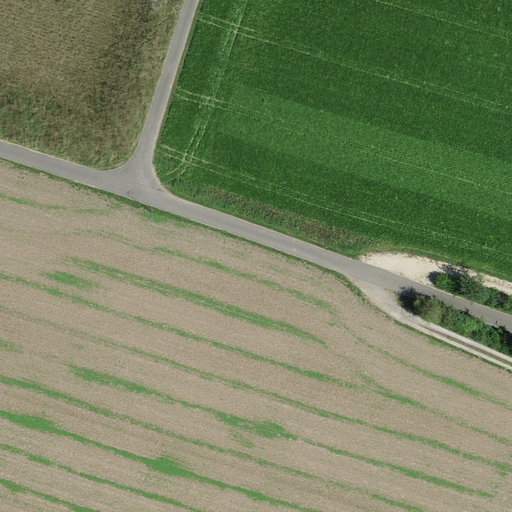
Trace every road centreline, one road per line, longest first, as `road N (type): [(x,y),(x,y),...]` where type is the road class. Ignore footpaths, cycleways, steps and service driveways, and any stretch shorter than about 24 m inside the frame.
road 1 (track): [(511,328),(0,147)]
road 2 (track): [(194,0),(128,186)]
road 3 (track): [(511,362),(410,318),(373,277)]
road 4 (track): [(511,287),(420,265),(373,277)]
